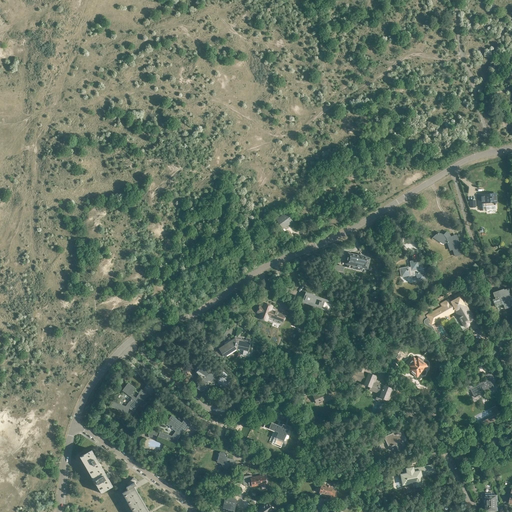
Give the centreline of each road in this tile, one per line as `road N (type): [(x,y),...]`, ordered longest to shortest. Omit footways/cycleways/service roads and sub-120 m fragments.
road 1 (unknown): [(511,152),(460,169),(356,233),(261,276),(191,324),(136,344),(84,411),(68,511)]
road 2 (residential): [(73,423),(101,373),(134,337),(193,314),(257,270),(348,231),(466,160),(511,147)]
road 3 (residential): [(188,511),(174,493),(73,423)]
road 4 (track): [(511,87),(472,85),(457,0)]
